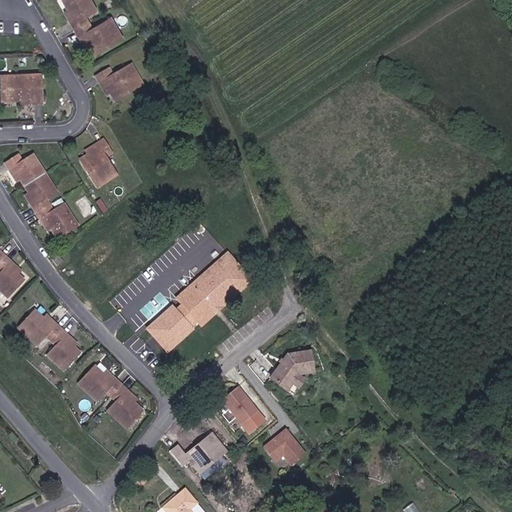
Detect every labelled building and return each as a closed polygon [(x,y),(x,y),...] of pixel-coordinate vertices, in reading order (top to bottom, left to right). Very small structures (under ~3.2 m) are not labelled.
[(74,20),(79,30),(75,32),(83,45),(88,43),(93,54),(98,62),(124,46),(113,27),(97,36),(89,23),(100,17),(89,0),(80,0),(67,9),(74,20)] [(69,22),(75,32),(79,30),(74,20),(69,22)] [(83,45),(89,56),(93,54),(88,43),(83,45)] [(108,91),(113,99),(118,109),(146,92),(134,72),(115,83),(112,79),(99,86),(103,93),(108,91)] [(43,84),(5,83),(5,98),(9,98),(9,106),(23,106),(36,106),(36,115),(43,115),(43,84)] [(113,99),(108,91),(103,93),(109,101),(113,99)] [(36,106),(23,106),(23,115),(36,115),(36,106)] [(103,153),(90,162),(84,166),(101,189),(119,177),(108,161),(114,157),(106,145),(101,149),(103,153)] [(101,149),(87,158),(90,162),(103,153),(101,149)] [(32,197),(40,209),(36,211),(44,223),(48,220),(54,229),(61,240),(82,227),(69,207),(57,215),(49,203),(61,196),(37,158),(24,165),(20,158),(7,166),(12,173),(16,171),(23,182),(32,197)] [(23,182),(16,171),(12,173),(18,184),(23,182)] [(36,211),(40,209),(32,197),(29,199),(36,211)] [(54,229),(48,220),(44,223),(49,232),(54,229)] [(178,296),(184,302),(176,309),(172,305),(146,329),(169,354),(196,330),(192,327),(200,320),(202,322),(252,277),(228,251),(178,296)] [(19,275),(11,267),(15,263),(3,252),(0,255),(0,270),(5,275),(0,279),(0,288),(10,298),(26,282),(19,275)] [(61,258),(55,262),(60,268),(66,264),(61,258)] [(15,263),(11,267),(19,275),(23,271),(15,263)] [(77,348),(67,338),(71,334),(60,324),(55,328),(48,320),(38,311),(22,328),(39,345),(49,335),(60,345),(50,355),(66,370),(83,353),(77,348)] [(60,324),(52,316),(48,320),(55,328),(60,324)] [(81,344),(71,334),(67,338),(77,348),(81,344)] [(316,373),(315,354),(293,354),(274,377),(290,390),(296,383),(302,376),(316,373)] [(130,391),(118,380),(115,383),(107,376),(98,368),(81,385),(98,401),(108,391),(119,401),(109,412),(126,428),(143,411),(136,404),(126,394),(130,391)] [(107,376),(115,383),(118,380),(110,373),(107,376)] [(302,376),(296,383),(301,388),(307,380),(302,376)] [(241,387),(225,399),(245,424),(261,411),(241,387)] [(126,394),(136,404),(139,400),(130,391),(126,394)] [(289,431),(268,448),(279,462),(286,456),(295,466),(309,455),(289,431)] [(188,455),(181,447),(171,453),(182,467),(190,460),(201,472),(226,452),(216,438),(202,448),(200,445),(188,455)] [(190,511),(199,506),(189,493),(168,508),(170,511),(190,511)] [(405,508),(407,511),(423,511),(415,501),(405,508)]
